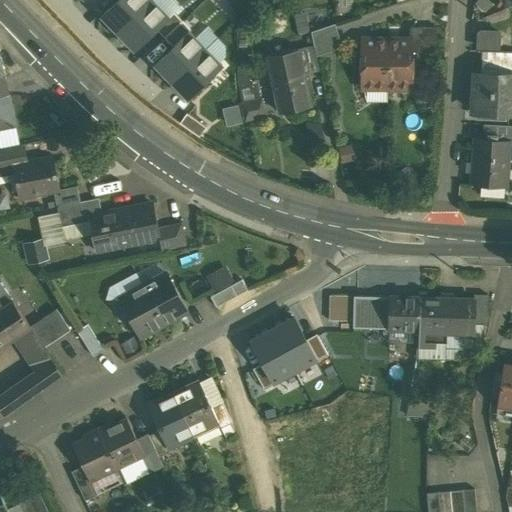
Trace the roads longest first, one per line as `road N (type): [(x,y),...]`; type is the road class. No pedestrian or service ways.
road 1 (secondary): [(342,229),(241,195),(135,136),(1,3)]
road 2 (tertiary): [(36,421),(321,270),(342,229)]
road 3 (residential): [(511,245),(480,422),(504,511)]
road 4 (residential): [(441,242),(461,0)]
